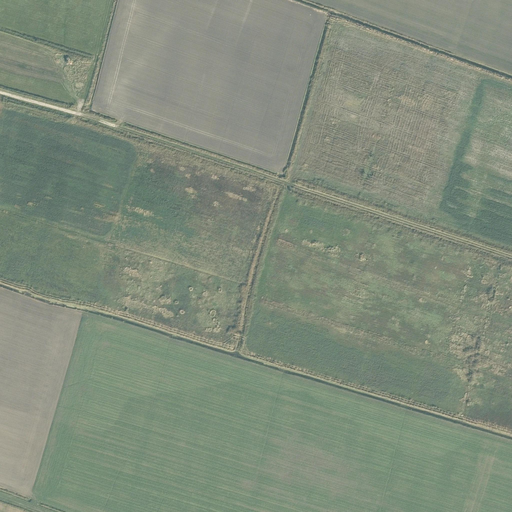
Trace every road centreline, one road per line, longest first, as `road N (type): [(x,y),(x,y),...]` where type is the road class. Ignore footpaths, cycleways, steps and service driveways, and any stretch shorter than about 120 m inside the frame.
road 1 (residential): [(0,92),(289,182)]
road 2 (track): [(289,182),(511,258)]
